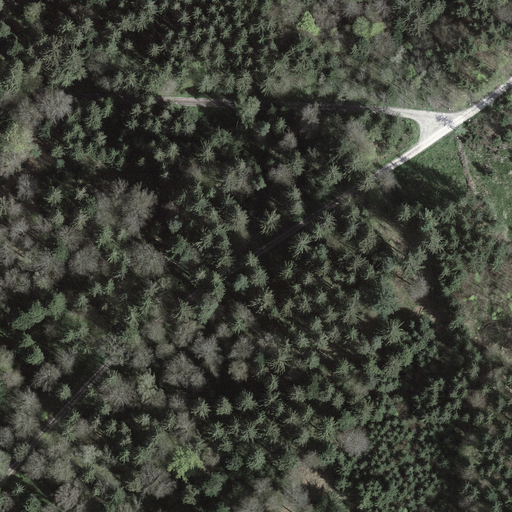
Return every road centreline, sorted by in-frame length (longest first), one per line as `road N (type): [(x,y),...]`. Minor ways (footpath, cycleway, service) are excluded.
road 1 (track): [(0,482),(145,325),(511,80)]
road 2 (track): [(0,103),(405,111),(458,120)]
